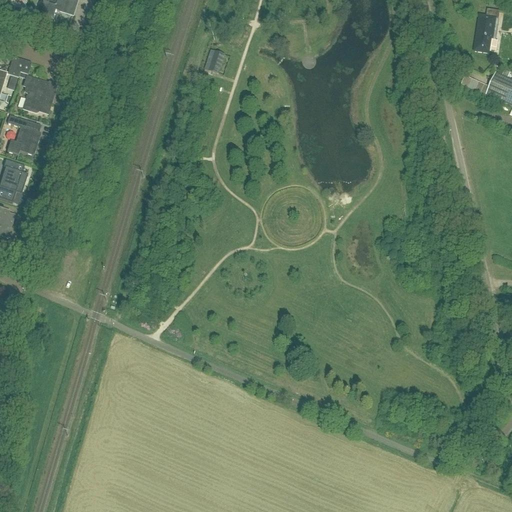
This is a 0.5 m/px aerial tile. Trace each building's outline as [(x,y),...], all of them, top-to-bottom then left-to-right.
[(46,0),(45,4),(45,3),(44,6),(48,7),(45,16),(53,19),(55,13),(56,13),(56,12),(63,14),(67,1),(64,0),(46,0)] [(500,13),(487,11),(486,19),(479,18),(475,46),(491,48),(495,21),(499,21),(500,13)] [(211,52),(205,71),(209,73),(219,76),(225,57),(211,52)] [(31,65),(13,59),(7,76),(14,78),(14,77),(25,81),(27,76),(28,76),(31,65)] [(511,82),(496,76),(486,98),(511,109),(511,82)] [(56,89),(27,79),(23,89),(26,90),(25,91),(25,93),(26,96),(28,96),(23,112),(35,116),(36,116),(37,115),(38,114),(47,116),(50,104),(51,105),(56,89)] [(19,154),(34,159),(39,141),(37,140),(40,128),(9,118),(6,126),(20,130),(15,145),(10,143),(7,154),(18,158),(19,154)] [(0,189),(0,201),(12,206),(15,195),(21,197),(26,182),(28,177),(22,175),(24,168),(5,163),(3,169),(7,172),(1,189),(0,189)] [(7,213),(0,210),(0,237),(7,240),(14,218),(6,215),(7,213)]
